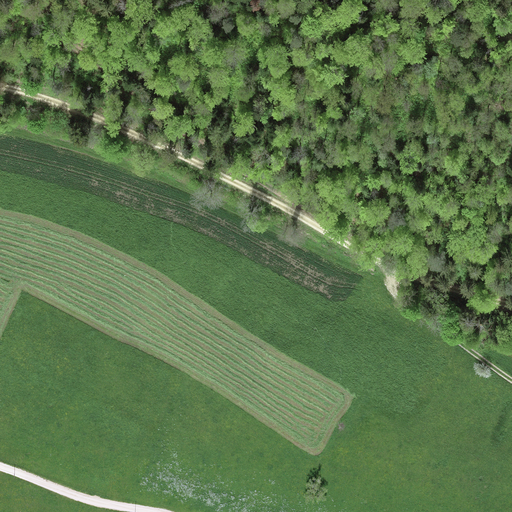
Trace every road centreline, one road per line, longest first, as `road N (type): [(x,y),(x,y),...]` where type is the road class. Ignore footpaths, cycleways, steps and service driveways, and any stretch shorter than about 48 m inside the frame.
road 1 (track): [(0,86),(180,156),(388,266)]
road 2 (track): [(52,0),(44,26),(296,211)]
road 3 (track): [(511,382),(397,299),(388,266)]
road 4 (track): [(0,467),(82,500),(146,511)]
road 5 (track): [(388,266),(511,306)]
